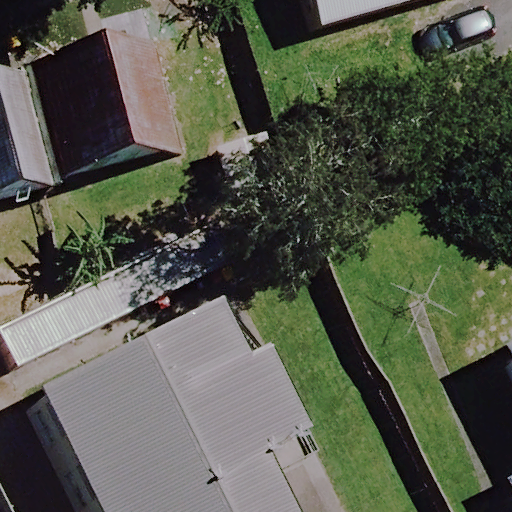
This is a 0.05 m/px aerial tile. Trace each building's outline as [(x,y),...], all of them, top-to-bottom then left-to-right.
[(462,0),(285,0),(299,47),(462,0)] [(0,72),(0,85),(39,205),(177,161),(134,29),(0,72)] [(0,217),(39,205),(0,85),(0,217)] [(283,453),(210,311),(2,420),(50,511),(248,511),(231,480),(283,453)] [(511,511),(511,350),(476,366),(511,445),(511,489),(491,499),(496,511),(511,511)]
